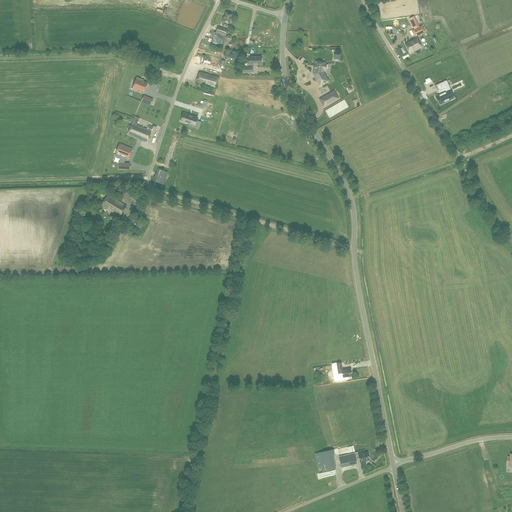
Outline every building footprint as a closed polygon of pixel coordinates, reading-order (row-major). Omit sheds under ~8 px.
[(38,0),(39,7),(139,5),(162,15),(167,0),(38,0)] [(229,23),(232,15),(225,13),(224,18),(223,18),(222,21),(224,22),(222,26),(226,27),(227,23),(229,23)] [(218,26),(216,33),(214,32),(214,35),(213,39),(215,40),(214,42),(221,44),(224,35),(226,36),(228,29),(218,26)] [(415,36),(425,32),(422,26),(413,31),(415,36)] [(410,53),(422,47),(417,38),(405,44),(410,53)] [(249,65),(262,64),(261,56),(249,56),(249,65)] [(323,69),(328,70),(329,65),(324,64),(324,63),(318,62),(317,61),(315,65),(313,74),(320,86),(328,81),(323,73),(323,72),(323,69)] [(199,72),(196,82),(216,87),(219,77),(199,72)] [(144,93),(148,83),(141,80),(141,79),(140,79),(138,78),(137,78),(134,86),(139,88),(137,91),(144,93)] [(450,94),(446,86),(448,86),(446,81),(439,84),(441,89),(438,90),(440,95),(439,95),(440,98),(437,99),(440,105),(450,100),(448,95),(450,94)] [(338,99),(334,92),(320,100),(324,107),(338,99)] [(142,102),(151,105),(153,100),(144,96),(142,102)] [(197,121),(196,120),(197,118),(192,116),(184,113),(181,121),(192,124),(196,126),(197,121)] [(147,143),(152,130),(153,127),(148,125),(147,129),(132,123),(131,126),(129,125),(127,129),(129,130),(128,135),(147,143)] [(132,152),(131,151),(132,149),(130,148),(120,144),(116,153),(117,153),(120,154),(119,158),(121,159),(119,163),(119,169),(124,170),(129,170),(130,170),(130,164),(124,163),(126,158),(128,159),(129,157),(130,157),(130,155),(131,153),(132,152)] [(158,169),(155,177),(153,181),(163,185),(168,172),(158,169)] [(137,202),(140,195),(125,187),(120,197),(129,201),(130,199),(137,202)] [(107,195),(101,206),(120,216),(126,205),(107,195)] [(140,232),(144,224),(130,216),(125,224),(140,232)] [(343,377),(351,376),(350,368),(342,370),(341,362),(336,363),(337,373),(342,373),(343,377)] [(333,455),(335,454),(334,449),(318,453),(318,455),(315,456),(318,469),(321,468),(322,472),(336,469),(333,455)] [(366,461),(369,460),(367,452),(362,454),(361,452),(358,453),(358,455),(354,456),(354,453),(338,457),(341,467),(356,464),(355,459),(359,459),(360,463),(361,466),(366,465),(366,461)] [(500,474),(487,477),(488,485),(501,483),(500,474)]
